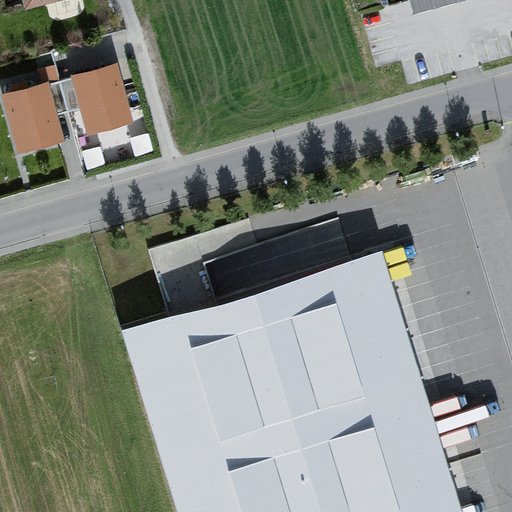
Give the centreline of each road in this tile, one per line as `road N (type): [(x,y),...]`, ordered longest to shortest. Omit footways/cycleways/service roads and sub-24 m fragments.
road 1 (residential): [(511,84),(0,230)]
road 2 (unknown): [(446,172),(511,386)]
